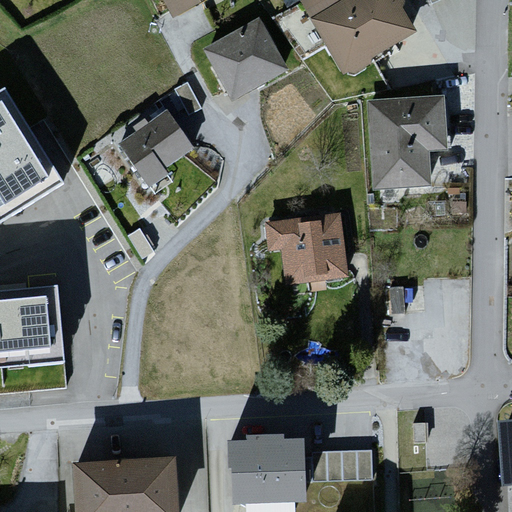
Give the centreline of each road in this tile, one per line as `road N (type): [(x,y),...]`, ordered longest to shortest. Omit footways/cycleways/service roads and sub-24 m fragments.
road 1 (residential): [(488,391),(0,429)]
road 2 (residential): [(488,391),(498,0)]
road 3 (residential): [(493,511),(488,391)]
